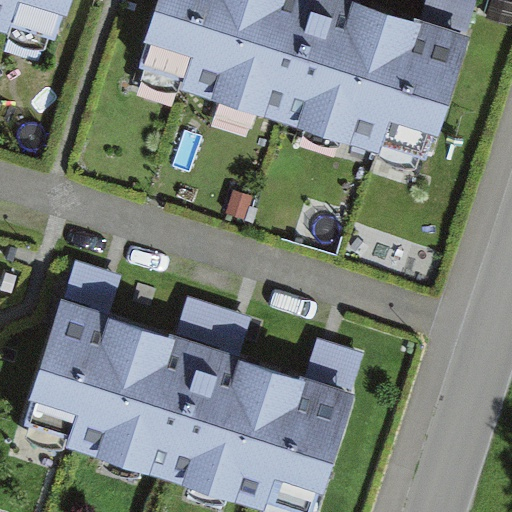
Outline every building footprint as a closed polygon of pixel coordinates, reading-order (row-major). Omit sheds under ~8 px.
[(0,0),(0,12),(59,32),(69,0),(0,0)] [(261,0),(154,0),(136,55),(234,87),(261,0)] [(331,118),(369,0),(261,0),(234,87),(331,118)] [(369,0),(331,118),(428,149),(469,24),(395,0),(369,0)] [(160,319),(62,288),(21,412),(119,444),(160,319)] [(217,476),(257,351),(160,319),(119,444),(217,476)] [(217,476),(314,508),(355,383),(257,351),(217,476)]
